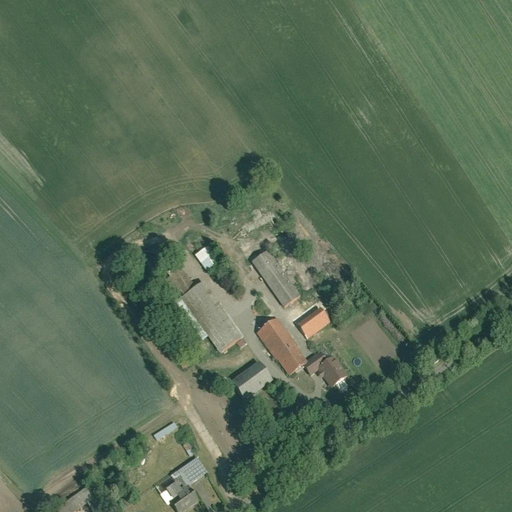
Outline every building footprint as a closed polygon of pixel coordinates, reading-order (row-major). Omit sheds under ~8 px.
[(208,248),(196,256),(209,274),(220,266),(208,248)] [(269,254),(255,264),(285,308),(300,298),(269,254)] [(182,300),(196,291),(178,266),(165,275),(168,280),(165,282),(175,297),(178,294),(182,300)] [(241,339),(203,285),(196,291),(182,300),(219,354),(241,339)] [(323,298),(294,319),(308,339),(337,318),(323,298)] [(276,323),(258,336),(275,361),(278,358),(292,378),(306,369),(308,367),(276,323)] [(308,367),(306,369),(311,377),(319,371),(333,390),(348,379),(334,360),(328,365),(322,356),(308,367)] [(272,382),(260,365),(237,382),(248,399),(272,382)] [(154,435),(174,425),(172,420),(152,430),(154,435)] [(176,424),(155,436),(158,441),(179,430),(176,424)] [(197,461),(179,473),(189,488),(206,475),(197,461)] [(166,493),(178,511),(185,511),(198,503),(191,493),(188,495),(184,489),(179,493),(175,487),(166,493)] [(87,488),(57,510),(57,511),(76,511),(95,499),(87,488)]
